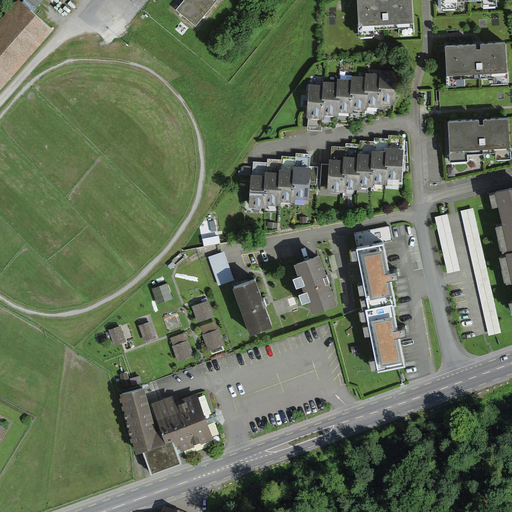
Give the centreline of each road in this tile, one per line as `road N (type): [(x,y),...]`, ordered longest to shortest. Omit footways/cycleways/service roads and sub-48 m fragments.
road 1 (primary): [(102,511),(460,382)]
road 2 (residential): [(419,211),(230,255)]
road 3 (residential): [(460,382),(419,211)]
road 4 (residential): [(415,117),(259,150)]
